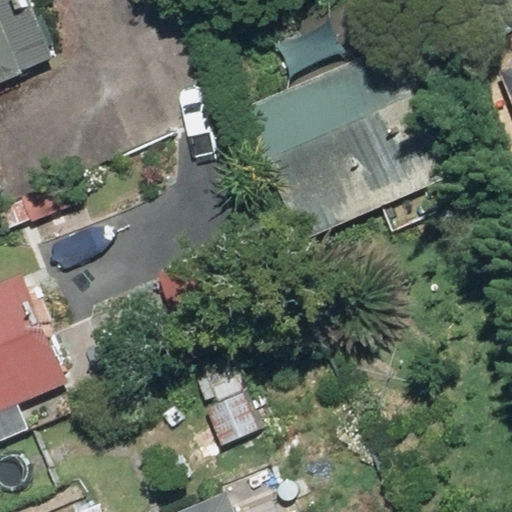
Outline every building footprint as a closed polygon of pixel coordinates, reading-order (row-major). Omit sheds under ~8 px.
[(0,0),(0,196),(24,186),(0,133),(0,91),(71,60),(44,0),(0,0)] [(448,11),(258,88),(319,237),(508,161),(448,11)] [(53,264),(0,285),(0,430),(104,387),(53,264)] [(244,366),(206,383),(232,442),(270,425),(244,366)] [(235,511),(226,488),(169,511),(235,511)]
